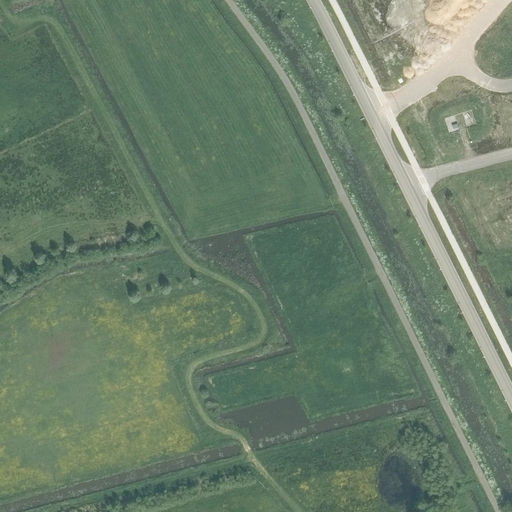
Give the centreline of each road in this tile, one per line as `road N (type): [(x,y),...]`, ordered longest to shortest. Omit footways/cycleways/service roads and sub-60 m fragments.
road 1 (unclassified): [(498,511),(294,96),(229,0)]
road 2 (secondary): [(511,401),(406,187)]
road 3 (secondary): [(370,115),(311,0)]
